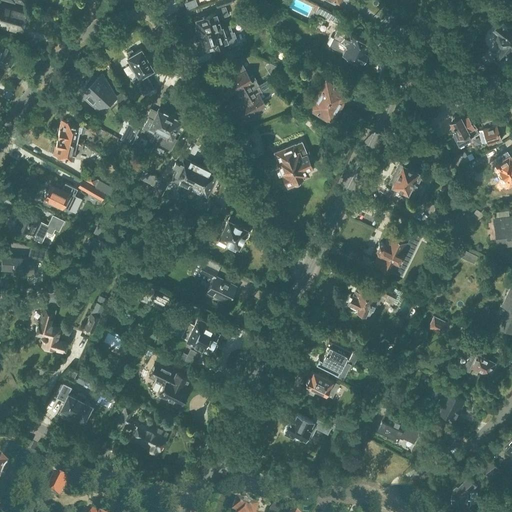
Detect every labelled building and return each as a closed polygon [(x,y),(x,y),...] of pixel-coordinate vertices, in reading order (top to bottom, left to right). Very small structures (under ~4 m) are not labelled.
[(316,11),(333,20),(333,21),(343,26),(347,18),(337,13),(336,14),(307,0),(286,0),(287,1),(287,0),(301,0),(315,7),(313,10),(316,11)] [(0,25),(5,27),(6,25),(22,30),(23,28),(24,28),(26,19),(29,20),(31,13),(0,4),(0,25)] [(198,16),(198,18),(194,19),(199,35),(201,35),(201,34),(230,25),(230,24),(228,24),(223,25),(223,23),(220,24),(218,19),(220,19),(220,18),(228,15),(225,7),(216,10),(217,12),(209,14),(209,12),(198,16)] [(499,45),(501,46),(497,51),(505,57),(509,51),(511,50),(511,26),(509,27),(508,27),(501,21),(494,28),(500,33),(498,34),(498,36),(498,38),(497,38),(498,42),(498,41),(498,42),(499,45)] [(201,34),(201,35),(206,48),(208,48),(209,50),(220,46),(220,45),(229,42),(227,36),(231,35),(232,32),(230,25),(201,34)] [(361,61),(363,58),(364,58),(366,58),(368,54),(367,52),(366,51),(371,42),(345,30),(340,40),(333,36),(329,45),(347,53),(346,54),(356,59),(357,59),(361,61)] [(0,62),(8,66),(9,66),(11,65),(13,62),(12,60),(12,59),(9,57),(14,48),(3,43),(4,40),(0,37),(0,62)] [(128,56),(127,57),(131,63),(129,64),(133,72),(135,71),(141,80),(136,83),(143,95),(154,88),(145,73),(153,69),(141,48),(134,52),(132,49),(126,52),(128,56)] [(225,53),(227,59),(243,55),(242,48),(225,53)] [(317,63),(309,58),(304,66),(320,75),(325,67),(317,63)] [(227,81),(233,93),(236,91),(239,97),(259,85),(256,80),(257,80),(253,74),(250,76),(246,70),(247,70),(242,62),(227,70),(232,78),(227,81)] [(84,97),(97,108),(115,96),(103,74),(95,78),(92,75),(80,88),(87,94),(84,97)] [(325,78),(316,92),(340,106),(348,92),(325,78)] [(243,103),(240,104),(249,119),(259,113),(257,110),(266,104),(262,97),(272,92),(266,81),(259,85),(239,97),(243,103)] [(340,106),(316,92),(307,105),(331,120),(340,106)] [(149,117),(143,130),(158,137),(160,133),(170,113),(164,110),(163,111),(158,109),(158,110),(152,107),(147,116),(149,117)] [(451,120),(456,129),(452,131),(459,144),(471,137),(479,133),(468,112),(460,116),(459,115),(451,120)] [(158,137),(156,141),(171,149),(177,138),(173,136),(181,120),(176,117),(177,116),(170,113),(160,133),(158,137)] [(58,137),(77,141),(83,143),(84,139),(78,137),(79,134),(81,134),(85,133),(86,128),(82,124),(80,123),(81,122),(73,120),(70,117),(67,118),(66,120),(61,119),(59,128),(60,128),(58,137)] [(89,130),(99,136),(99,135),(104,137),(107,132),(92,123),(89,130)] [(137,133),(139,128),(128,123),(120,138),(132,144),(137,134),(137,133)] [(483,129),(478,130),(482,142),(486,141),(488,145),(502,141),(497,124),(483,129)] [(74,153),(75,150),(81,152),(83,143),(77,141),(58,137),(56,145),(55,145),(53,154),(58,155),(58,157),(60,160),(64,158),(72,159),(72,158),(74,159),(75,153),(74,153)] [(274,152),(278,160),(276,160),(287,188),(294,185),(296,185),(299,184),(300,182),(299,179),(309,174),(307,169),(312,167),(313,166),(312,163),(313,161),(311,157),(310,157),(308,156),(302,140),(295,143),(274,152)] [(465,151),(450,159),(455,169),(470,161),(465,151)] [(503,178),(505,179),(504,180),(508,186),(511,183),(511,158),(510,155),(507,151),(496,158),(498,162),(494,164),(498,171),(499,170),(500,171),(499,172),(499,175),(500,177),(503,178)] [(183,156),(172,179),(190,188),(201,165),(183,156)] [(391,184),(408,192),(413,194),(417,185),(413,183),(414,180),(419,182),(423,173),(419,171),(419,170),(410,166),(412,163),(404,159),(403,163),(402,162),(391,184)] [(463,178),(474,170),(469,163),(458,171),(463,178)] [(208,196),(219,174),(201,165),(190,188),(208,196)] [(99,179),(89,173),(85,180),(105,191),(107,187),(98,182),(99,179)] [(78,187),(89,193),(90,192),(100,198),(104,192),(82,179),(78,187)] [(45,198),(43,202),(50,205),(52,202),(63,207),(63,206),(69,209),(76,194),(74,193),(77,188),(66,182),(64,185),(62,189),(51,184),(47,190),(46,191),(44,194),(45,195),(44,197),(45,198)] [(160,182),(151,199),(158,202),(167,185),(160,182)] [(430,221),(441,226),(449,208),(438,202),(430,221)] [(220,207),(215,204),(209,215),(215,218),(220,207)] [(13,211),(6,224),(25,234),(26,231),(35,235),(36,236),(43,222),(27,214),(26,217),(13,211)] [(35,235),(33,238),(42,242),(47,231),(52,233),(55,229),(59,230),(64,219),(53,213),(48,224),(43,222),(36,236),(35,235)] [(218,238),(227,243),(225,245),(235,250),(238,245),(243,235),(245,237),(248,235),(249,233),(249,229),(247,229),(248,228),(240,224),(242,221),(230,215),(218,238)] [(493,219),(496,241),(506,239),(507,242),(511,241),(511,217),(511,216),(493,219)] [(380,252),(375,261),(402,275),(421,236),(399,225),(395,235),(389,233),(385,242),(383,241),(379,243),(377,248),(378,251),(380,252)] [(435,231),(430,240),(438,246),(444,237),(435,231)] [(2,269),(13,269),(13,275),(34,276),(35,260),(46,260),(48,250),(31,247),(27,258),(22,258),(23,256),(2,255),(2,269)] [(218,270),(222,264),(203,254),(199,263),(198,262),(195,269),(199,271),(213,278),(207,290),(229,301),(236,286),(215,276),(218,270)] [(494,320),(499,322),(497,325),(511,332),(511,330),(511,283),(501,304),(494,320)] [(357,309),(365,313),(366,313),(369,315),(372,309),(371,308),(379,292),(362,284),(360,287),(356,285),(353,292),(353,291),(348,301),(349,301),(347,304),(348,307),(354,310),(357,309)] [(379,294),(393,301),(398,290),(385,284),(379,294)] [(150,299),(168,307),(173,295),(155,288),(150,299)] [(37,332),(37,333),(43,334),(43,335),(46,334),(49,324),(52,317),(51,317),(53,309),(54,310),(58,292),(54,291),(51,292),(45,290),(41,291),(38,303),(39,306),(44,307),(41,321),(40,320),(39,323),(37,324),(36,328),(37,332)] [(96,301),(84,328),(93,332),(105,305),(104,304),(107,298),(99,294),(96,301)] [(186,337),(210,349),(215,351),(220,342),(216,340),(223,325),(216,321),(215,323),(198,314),(197,317),(196,317),(186,337)] [(446,321),(434,315),(428,327),(440,333),(446,321)] [(52,346),(55,347),(64,349),(67,341),(66,340),(69,330),(49,324),(46,334),(43,335),(44,338),(43,344),(46,347),(50,348),(52,346)] [(325,351),(344,360),(353,364),(359,352),(329,337),(326,342),(329,344),(325,351)] [(153,349),(133,339),(130,345),(150,355),(153,349)] [(463,368),(469,371),(472,366),(488,374),(494,362),(482,356),(485,351),(475,346),(472,351),(471,351),(463,368)] [(322,358),(319,356),(316,362),(338,372),(344,360),(325,351),(322,358)] [(157,360),(149,376),(163,383),(158,393),(171,399),(170,401),(179,405),(188,388),(186,387),(191,377),(157,360)] [(316,389),(326,394),(332,397),(339,383),(333,380),(313,371),(311,376),(310,376),(306,384),(309,385),(306,391),(313,395),(316,389)] [(63,382),(56,396),(64,400),(60,408),(84,420),(92,404),(84,400),(86,396),(78,393),(76,396),(69,392),(72,387),(63,382)] [(434,408),(454,418),(463,398),(444,388),(434,408)] [(399,435),(407,439),(408,436),(416,440),(419,434),(420,432),(419,432),(421,428),(401,418),(402,417),(398,415),(397,416),(390,413),(393,408),(395,409),(398,404),(379,394),(376,400),(388,406),(382,419),(377,429),(398,439),(399,435)] [(131,437),(146,444),(145,446),(158,452),(167,432),(158,428),(156,431),(129,418),(133,411),(125,408),(119,419),(136,427),(131,437)] [(315,413),(313,419),(297,411),(295,415),(292,414),(290,418),(289,417),(285,426),(286,427),(284,432),(292,436),(294,431),(305,436),(310,438),(316,427),(328,433),(333,422),(315,413)] [(335,419),(350,426),(353,420),(338,413),(335,419)] [(0,478),(8,462),(0,457),(0,478)] [(492,460),(481,468),(491,481),(501,472),(492,460)] [(22,488),(29,474),(21,471),(15,485),(22,488)] [(68,480),(54,473),(45,492),(59,499),(68,480)] [(449,490),(451,491),(450,498),(470,498),(471,491),(477,485),(468,475),(458,485),(456,483),(449,490)] [(456,511),(475,511),(477,510),(470,503),(470,498),(450,498),(450,503),(449,504),(456,511)] [(232,511),(255,511),(257,508),(237,501),(232,511)]
